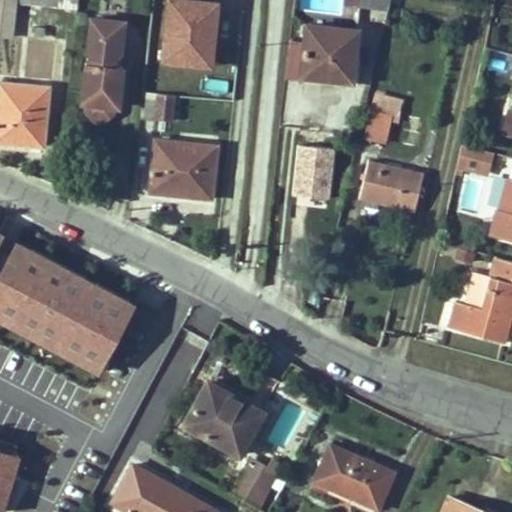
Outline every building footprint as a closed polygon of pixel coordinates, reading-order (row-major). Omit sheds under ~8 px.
[(1,22),(4,0),(0,0),(0,35),(11,37),(13,23),(1,22)] [(13,23),(16,0),(4,0),(1,22),(13,23)] [(172,121),(178,65),(165,64),(169,30),(162,30),(165,10),(152,8),(140,117),(172,121)] [(119,107),(124,67),(114,65),(115,56),(121,52),(125,22),(91,18),(87,53),(91,53),(90,63),(86,62),(81,103),(86,103),(85,110),(92,119),(105,120),(114,113),(115,106),(119,107)] [(352,73),(357,30),(307,25),(302,75),(339,80),(340,72),(352,73)] [(43,35),(45,28),(37,27),(35,33),(43,35)] [(351,81),(352,73),(340,72),(339,80),(351,81)] [(45,136),(50,86),(0,81),(0,142),(15,143),(16,133),(45,136)] [(389,113),(393,98),(374,94),(371,109),(389,113)] [(511,108),(509,107),(502,133),(511,135),(511,108)] [(383,143),(390,113),(389,113),(371,109),(370,109),(363,138),(383,143)] [(44,146),(45,136),(16,133),(15,143),(44,146)] [(212,191),(217,146),(155,140),(150,191),(170,194),(171,186),(212,191)] [(295,140),(293,190),(332,192),(334,141),(295,140)] [(482,171),(487,151),(462,144),(457,164),(482,171)] [(489,173),(494,153),(487,151),(482,171),(489,173)] [(414,211),(423,173),(368,160),(359,198),(414,211)] [(463,177),(461,209),(479,210),(481,177),(463,177)] [(511,212),(511,178),(509,178),(500,210),(511,212)] [(211,198),(212,191),(171,186),(170,194),(211,198)] [(291,194),(291,203),(325,203),(325,195),(291,194)] [(511,240),(511,212),(500,210),(497,209),(490,235),(511,240)] [(0,318),(103,366),(138,292),(9,232),(11,226),(0,220),(0,318)] [(471,262),(474,251),(458,247),(455,258),(471,262)] [(511,261),(496,257),(491,276),(482,308),(465,303),(456,301),(449,327),(504,342),(506,332),(511,317),(511,261)] [(482,308),(491,276),(473,271),(465,303),(482,308)] [(268,403),(212,372),(207,380),(234,395),(264,411),(268,403)] [(240,454),(262,413),(233,397),(234,395),(207,380),(183,424),(240,454)] [(264,411),(234,395),(233,397),(262,413),(264,411)] [(0,506),(6,508),(22,447),(0,440),(0,506)] [(380,506),(397,467),(333,440),(316,478),(380,506)] [(258,508),(281,464),(273,460),(268,470),(250,460),(232,493),(258,508)] [(214,511),(216,510),(133,464),(112,502),(130,511),(214,511)] [(495,511),(453,493),(445,511),(495,511)] [(72,495),(64,511),(78,511),(84,500),(72,495)]
